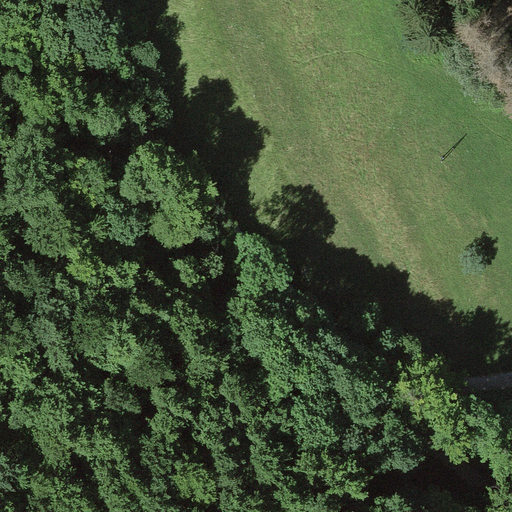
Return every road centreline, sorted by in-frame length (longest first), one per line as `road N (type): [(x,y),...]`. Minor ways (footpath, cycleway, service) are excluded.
road 1 (track): [(511,511),(406,423),(33,0)]
road 2 (track): [(511,377),(466,384),(417,378),(326,335)]
